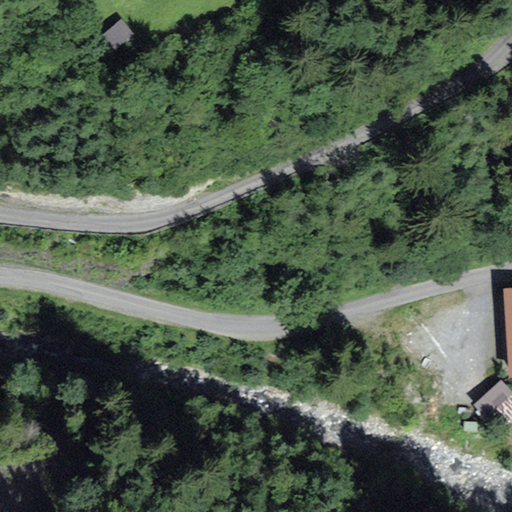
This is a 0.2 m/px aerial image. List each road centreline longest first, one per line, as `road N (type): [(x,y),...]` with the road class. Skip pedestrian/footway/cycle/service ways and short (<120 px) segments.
road 1 (unclassified): [(0,216),(120,226),(189,212),(373,131),(465,81),(511,39)]
road 2 (unclassified): [(511,270),(308,324),(257,329),(0,277)]
